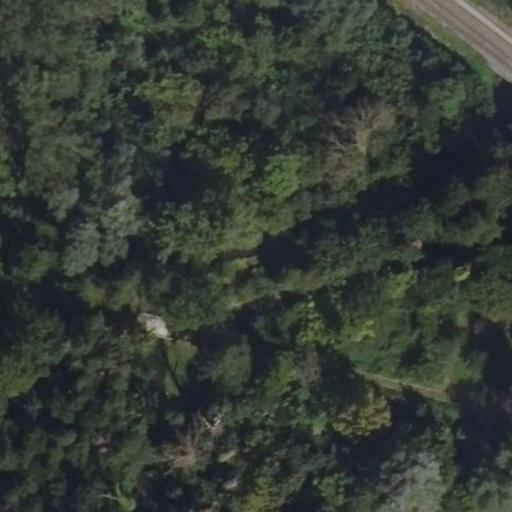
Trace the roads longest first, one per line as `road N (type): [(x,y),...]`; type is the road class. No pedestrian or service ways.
road 1 (track): [(206,333),(238,334),(511,413)]
road 2 (track): [(238,334),(428,235),(511,207)]
road 3 (residential): [(0,288),(206,333)]
